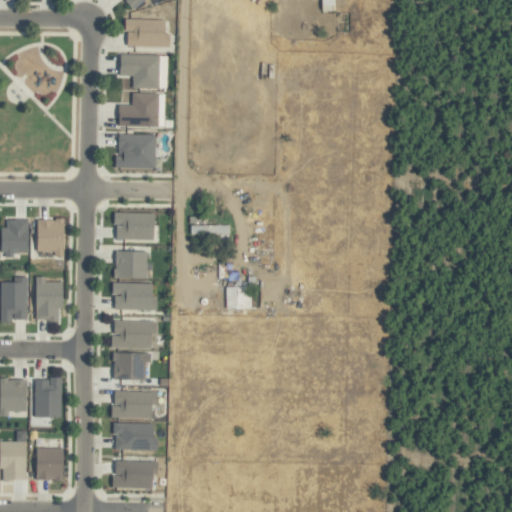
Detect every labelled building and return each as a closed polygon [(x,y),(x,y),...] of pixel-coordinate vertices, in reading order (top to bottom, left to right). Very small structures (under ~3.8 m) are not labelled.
[(316,18),(284,17),(284,34),(315,35),(316,18)] [(127,46),(170,47),(170,33),(166,33),(167,20),(127,19),(127,46)] [(158,89),(159,55),(121,54),(120,76),(133,76),(132,88),(158,89)] [(119,105),(119,126),(157,127),(158,94),(132,93),(132,105),(119,105)] [(156,135),(118,134),(117,168),(155,168),(156,135)] [(155,240),(155,213),(115,212),(115,225),(116,225),(116,239),(155,240)] [(29,220),(7,219),(7,228),(3,228),(2,257),(13,257),(14,252),(28,253),(29,220)] [(38,251),(54,252),(54,256),(65,256),(66,220),(39,219),(38,251)] [(115,278),(147,278),(148,252),(116,251),(115,278)] [(45,282),(45,277),(36,276),(36,321),(59,321),(59,308),(64,308),(64,282),(45,282)] [(27,321),(26,277),(13,277),(13,282),(0,282),(1,321),(27,321)] [(153,284),(113,283),(112,295),(115,295),(114,309),(157,310),(158,297),(153,297),(153,284)] [(250,309),(250,287),(226,287),(226,309),(250,309)] [(112,348),(154,349),(155,322),(115,320),(115,336),(112,336),(112,348)] [(145,380),(146,362),(151,362),(151,353),(114,353),(113,379),(145,380)] [(0,416),(8,417),(8,412),(27,411),(27,379),(0,379),(0,416)] [(34,417),(61,418),(62,379),(34,379),(34,417)] [(111,418),(154,419),(154,392),(115,391),(115,405),(112,405),(111,418)] [(154,424),(114,423),(113,435),(116,435),(115,449),(158,451),(159,437),(154,437),(154,424)] [(0,480),(26,481),(27,442),(1,442),(0,480)] [(64,481),(65,449),(37,448),(37,480),(64,481)] [(114,488),(155,489),(156,462),(115,461),(114,488)]
